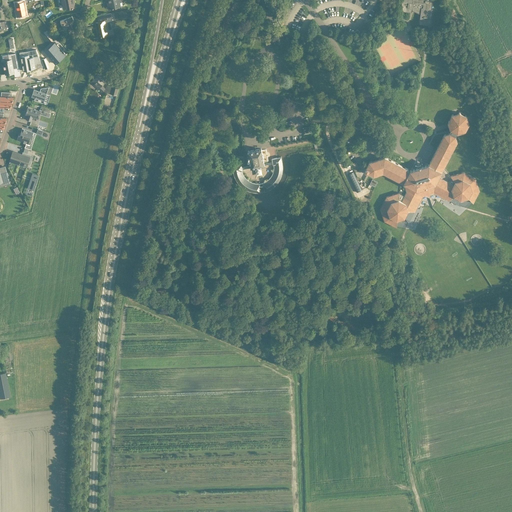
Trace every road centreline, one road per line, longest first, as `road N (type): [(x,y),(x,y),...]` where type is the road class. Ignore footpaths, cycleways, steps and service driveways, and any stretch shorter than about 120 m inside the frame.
road 1 (primary): [(93,511),(109,282),(147,111)]
road 2 (track): [(424,511),(412,478),(399,345)]
